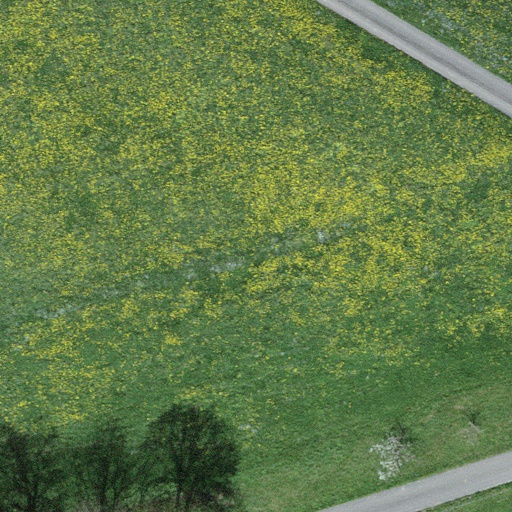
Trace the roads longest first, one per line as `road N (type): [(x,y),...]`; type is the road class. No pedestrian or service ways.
road 1 (unclassified): [(341,0),(511,100)]
road 2 (unclassified): [(511,464),(360,511)]
